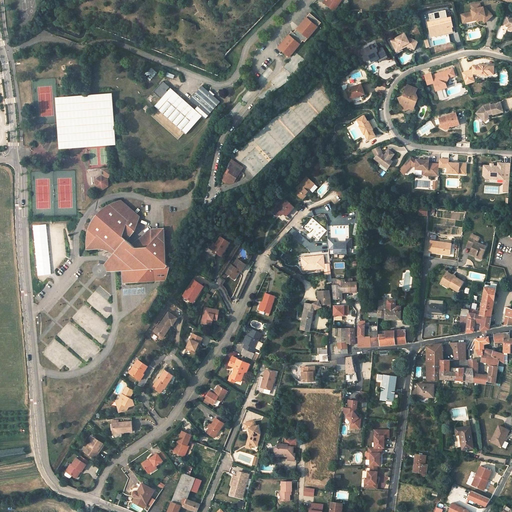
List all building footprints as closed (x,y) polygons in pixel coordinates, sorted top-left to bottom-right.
[(335,11),(341,0),(329,0),(328,2),(326,0),(325,0),(323,3),(335,11)] [(485,22),(493,15),(486,8),(484,8),(483,7),(472,10),(472,12),(462,15),(463,19),(467,18),(468,22),(474,20),(474,18),(477,18),(480,17),(483,20),(485,22)] [(278,47),(290,57),(303,41),(305,42),(322,23),(310,13),(301,24),(299,27),(299,28),(294,33),(292,31),(278,47)] [(453,31),(452,27),(453,27),(451,17),(428,23),(429,28),(432,27),(433,33),(437,32),(449,32),(453,31)] [(433,33),(432,27),(429,28),(431,36),(449,32),(437,32),(433,33)] [(415,49),(418,42),(410,39),(408,40),(405,34),(391,41),(395,49),(400,46),(401,47),(406,44),(407,46),(415,49)] [(388,58),(383,48),(380,50),(376,44),(361,52),(365,61),(368,61),(376,57),(377,59),(379,63),(388,58)] [(461,73),(464,79),(472,76),(472,74),(478,74),(478,75),(481,75),(485,75),(487,75),(487,74),(493,75),(494,66),(488,66),(488,65),(479,65),(479,66),(473,66),(472,69),(461,73)] [(446,82),(449,77),(455,75),(452,68),(432,75),(431,72),(425,75),(428,84),(434,82),(436,90),(447,86),(446,82)] [(155,106),(186,134),(202,116),(206,119),(220,102),(213,96),(215,94),(210,90),(209,92),(202,86),(190,100),(198,107),(195,110),(171,88),(168,91),(167,90),(170,87),(163,81),(153,92),(160,98),(161,97),(162,98),(155,106)] [(364,83),(348,88),(352,98),(367,93),(364,83)] [(416,106),(419,98),(416,96),(419,89),(408,85),(404,96),(400,98),(406,111),(416,106)] [(113,141),(109,96),(60,100),(64,145),(90,143),(100,142),(113,141)] [(481,117),(482,116),(485,119),(489,115),(489,114),(493,113),(493,114),(493,115),(503,112),(501,102),(491,105),(490,104),(483,106),(476,113),(481,117)] [(441,124),(440,126),(446,130),(447,127),(450,126),(452,127),(460,124),(456,113),(439,118),(441,124)] [(375,129),(370,121),(369,121),(366,115),(359,119),(362,125),(362,126),(366,134),(367,133),(370,139),(377,135),(374,129),(375,129)] [(390,159),(394,153),(389,149),(386,153),(388,155),(387,157),(382,153),(383,153),(379,146),(373,150),(376,156),(375,158),(388,168),(393,161),(390,159)] [(428,169),(428,174),(438,175),(439,166),(439,163),(429,163),(429,160),(425,159),(421,159),(417,159),(417,160),(415,160),(411,156),(408,160),(405,163),(407,164),(408,163),(411,166),(416,166),(416,168),(423,169),(428,169)] [(448,162),(449,159),(439,158),(439,163),(439,166),(446,166),(446,165),(448,165),(448,166),(448,172),(454,172),(459,172),(459,169),(466,170),(466,163),(448,162)] [(505,176),(506,163),(498,162),(498,165),(493,165),(493,166),(491,166),(491,165),(484,164),(483,175),(485,178),(497,178),(498,176),(505,176)] [(404,173),(411,166),(408,163),(407,164),(405,163),(399,169),(404,173)] [(241,171),(230,164),(228,168),(239,175),(240,173),(241,171)] [(236,180),(239,175),(228,168),(221,179),(226,182),(227,182),(229,183),(231,184),(232,183),(233,183),(234,182),(236,180)] [(101,175),(101,176),(96,179),(97,187),(102,190),(108,186),(107,178),(108,178),(110,174),(110,170),(100,171),(101,175)] [(305,195),(309,190),(315,184),(307,178),(297,189),(299,191),(296,194),(303,200),(306,197),(305,195)] [(285,199),(273,213),(277,216),(280,213),(281,215),(283,213),(284,214),(287,216),(294,208),(285,199)] [(87,248),(95,248),(99,247),(103,248),(107,249),(109,250),(113,252),(113,254),(116,254),(119,257),(121,261),(122,262),(124,266),(123,282),(155,280),(155,279),(157,278),(158,280),(166,280),(170,266),(166,262),(164,234),(160,234),(159,234),(158,229),(152,230),(132,245),(126,240),(134,231),(139,217),(121,201),(120,202),(117,203),(113,204),(109,206),(106,209),(102,211),(98,215),(95,219),(94,221),(92,225),(90,228),(89,232),(88,236),(87,239),(87,243),(87,248)] [(419,207),(419,216),(429,216),(429,207),(419,207)] [(480,238),(472,235),(468,243),(473,245),(472,249),(470,254),(475,256),(476,255),(482,257),(486,247),(478,243),(480,238)] [(221,237),(213,250),(222,255),(230,242),(221,237)] [(352,249),(352,239),(347,239),(346,246),(342,245),(342,243),(339,243),(339,245),(334,245),(335,239),(329,239),(329,249),(334,249),(334,254),(346,254),(347,249),(352,249)] [(452,244),(431,240),(429,252),(450,255),(452,244)] [(327,275),(331,275),(330,264),(325,264),(324,255),(315,256),(315,257),(312,258),(312,256),(306,257),(308,270),(325,268),(326,274),(327,275)] [(232,264),(227,272),(230,274),(230,275),(235,279),(238,274),(236,272),(239,269),(241,270),(242,271),(247,264),(238,258),(234,265),(232,264)] [(463,282),(446,272),(441,282),(448,286),(457,291),(463,282)] [(184,295),(192,301),(197,292),(199,294),(202,289),(204,286),(195,280),(194,279),(184,295)] [(338,280),(337,285),(333,285),(334,299),(340,299),(340,292),(342,292),(351,292),(351,282),(345,282),(345,280),(338,280)] [(491,317),(497,284),(485,282),(480,315),(491,317)] [(305,303),(301,329),(310,331),(313,314),(315,314),(315,312),(313,311),(314,305),(317,309),(322,306),(321,305),(326,304),(331,304),(331,299),(329,291),(318,291),(319,302),(314,304),(314,305),(305,303)] [(197,292),(192,301),(195,303),(200,294),(199,294),(197,292)] [(267,293),(264,302),(261,310),(270,313),(271,313),(276,296),(267,293)] [(378,317),(386,317),(385,319),(401,320),(401,311),(400,311),(401,306),(395,306),(395,300),(388,300),(383,300),(383,301),(379,301),(379,311),(369,310),(369,317),(378,317)] [(444,305),(445,301),(430,300),(429,312),(445,314),(446,305),(444,305)] [(349,306),(334,305),(333,313),(333,316),(348,316),(348,313),(349,313),(349,306)] [(475,322),(476,314),(469,313),(470,309),(470,306),(461,305),(459,315),(469,316),(467,333),(474,332),(475,322)] [(204,312),(204,317),(202,324),(211,325),(211,320),(213,320),(214,320),(214,319),(219,320),(220,310),(207,308),(205,308),(204,312)] [(475,322),(482,323),(481,327),(480,327),(479,331),(489,329),(491,317),(476,314),(475,322)] [(167,333),(170,327),(172,328),(176,321),(175,320),(167,315),(156,331),(155,333),(159,335),(157,337),(159,338),(162,340),(164,338),(167,333)] [(369,326),(367,326),(367,324),(365,324),(365,325),(359,325),(359,328),(359,333),(358,337),(365,336),(365,329),(370,329),(369,326)] [(378,335),(378,331),(378,327),(378,326),(369,326),(370,329),(365,329),(365,336),(370,336),(371,346),(376,346),(380,346),(379,334),(378,335)] [(337,338),(347,338),(346,328),(333,329),(333,336),(333,338),(337,338)] [(346,328),(347,338),(347,343),(351,344),(355,344),(355,328),(346,328)] [(262,334),(253,329),(250,336),(246,344),(244,348),(254,352),(259,341),(262,334)] [(385,331),(385,334),(379,334),(380,346),(406,343),(405,329),(394,331),(385,331)] [(193,333),(187,348),(195,352),(199,343),(200,344),(203,337),(193,333)] [(511,338),(510,339),(509,333),(501,333),(494,335),(494,336),(494,339),(495,343),(504,342),(505,342),(511,343),(511,338)] [(365,336),(358,337),(359,347),(365,346),(371,346),(370,336),(365,336)] [(483,355),(483,351),(483,349),(484,349),(484,348),(484,344),(490,343),(489,337),(476,339),(476,349),(478,355),(483,355)] [(338,342),(339,349),(341,349),(348,348),(347,343),(347,338),(337,338),(338,342)] [(511,343),(505,342),(504,342),(504,351),(501,350),(500,353),(494,351),(492,356),(499,361),(501,362),(502,362),(504,363),(505,352),(509,353),(511,353),(511,343)] [(455,351),(455,359),(463,359),(465,360),(466,360),(466,343),(450,343),(455,351)] [(427,346),(427,353),(443,351),(442,344),(433,345),(427,346)] [(484,348),(484,349),(483,349),(483,351),(492,356),(494,351),(484,348)] [(440,361),(440,360),(444,360),(443,351),(427,353),(427,361),(440,361)] [(482,362),(486,362),(490,366),(489,376),(479,374),(479,370),(477,370),(479,363),(478,363),(476,360),(470,360),(469,368),(472,368),(473,382),(486,384),(486,381),(496,382),(498,365),(499,361),(492,356),(483,351),(483,355),(483,358),(482,362)] [(247,372),(251,364),(240,359),(234,356),(230,365),(235,367),(237,368),(233,376),(233,377),(236,379),(242,381),(242,380),(246,372),(247,372)] [(355,372),(351,357),(347,358),(346,370),(346,373),(355,372)] [(346,370),(347,358),(339,359),(338,370),(346,370)] [(143,374),(148,366),(147,365),(140,360),(138,360),(133,367),(130,373),(139,379),(139,378),(142,373),(143,374)] [(450,360),(444,360),(440,360),(440,361),(440,371),(440,379),(456,379),(473,382),(472,368),(469,368),(450,368),(450,360)] [(440,361),(427,361),(427,371),(439,371),(440,371),(440,361)] [(315,367),(302,367),(302,381),(313,381),(313,372),(315,372),(315,367)] [(276,372),(266,370),(264,378),(265,378),(264,381),(263,381),(261,387),(271,390),(276,372)] [(165,389),(173,375),(172,375),(169,373),(165,371),(158,382),(157,381),(153,388),(159,391),(161,386),(164,388),(165,389)] [(427,371),(427,379),(439,380),(439,371),(427,371)] [(394,401),(397,377),(379,374),(379,378),(378,377),(378,380),(383,381),(382,388),(385,389),(383,400),(394,401)] [(434,384),(419,384),(418,389),(419,390),(419,396),(433,397),(434,384)] [(211,391),(206,399),(207,399),(211,402),(214,404),(218,399),(222,401),(228,391),(225,389),(219,385),(214,393),(211,391)] [(127,386),(119,399),(121,403),(118,406),(120,412),(127,410),(130,405),(131,403),(134,402),(134,399),(131,397),(135,390),(127,386)] [(359,429),(361,418),(358,418),(353,412),(356,410),(357,401),(348,400),(346,417),(352,423),(351,423),(350,428),(359,429)] [(212,425),(210,428),(207,432),(215,437),(224,423),(216,418),(212,425)] [(254,421),(246,423),(247,429),(249,428),(251,436),(249,444),(252,445),(257,446),(259,437),(259,434),(260,434),(258,425),(256,426),(254,421)] [(113,431),(121,431),(121,432),(121,433),(132,432),(131,423),(131,422),(112,423),(113,431)] [(460,435),(462,448),(467,447),(468,449),(473,449),(471,433),(470,427),(470,422),(464,423),(464,427),(456,429),(457,435),(460,435)] [(509,431),(499,425),(491,441),(501,446),(509,431)] [(181,442),(176,452),(185,455),(189,446),(187,445),(192,434),(183,430),(179,441),(181,442)] [(389,430),(379,430),(379,435),(375,436),(375,448),(383,448),(385,448),(385,437),(389,437),(389,430)] [(89,446),(85,452),(96,459),(100,452),(99,451),(103,444),(91,437),(86,444),(89,446)] [(294,446),(294,447),(296,447),(297,438),(285,438),(285,443),(288,443),(288,444),(287,446),(294,446)] [(278,447),(275,447),(274,453),(277,456),(282,453),(293,454),(293,452),(294,447),(294,446),(287,446),(288,444),(278,443),(278,447)] [(383,453),(383,448),(375,448),(369,448),(369,453),(371,453),(370,458),(370,465),(370,466),(370,471),(376,472),(377,465),(380,465),(381,453),(383,453)] [(149,459),(142,464),(148,472),(156,467),(163,461),(158,454),(150,459),(149,459)] [(426,456),(415,454),(413,469),(420,469),(419,473),(419,474),(420,475),(421,476),(422,476),(423,476),(424,476),(425,476),(425,475),(426,474),(427,465),(425,464),(426,456)] [(86,465),(77,459),(73,466),(71,465),(66,472),(67,473),(66,475),(66,477),(70,479),(71,479),(73,477),(76,478),(80,471),(82,473),(86,465)] [(184,472),(191,475),(194,467),(187,465),(184,472)] [(482,489),(487,479),(488,480),(492,471),(480,466),(472,485),(482,489)] [(242,498),(249,474),(239,471),(237,477),(234,487),(233,486),(230,495),(242,498)] [(370,471),(368,471),(367,479),(367,483),(376,484),(377,472),(376,472),(370,471)] [(187,499),(191,490),(197,493),(201,480),(183,473),(175,494),(187,499)] [(292,481),(282,481),(282,490),(281,490),(281,500),(290,500),(290,494),(290,491),(291,491),(292,491),(292,481)] [(146,504),(154,490),(143,484),(140,490),(137,489),(136,489),(136,488),(136,489),(135,489),(134,489),(133,489),(133,490),(132,490),(130,493),(132,494),(132,495),(132,496),(132,497),(132,498),(133,498),(133,499),(134,499),(135,498),(132,503),(144,509),(146,504)] [(489,502),(490,501),(491,499),(472,491),(468,498),(486,506),(489,502)] [(178,511),(181,506),(197,511),(200,504),(187,499),(175,494),(167,511),(178,511)] [(341,511),(342,503),(331,502),(330,511),(341,511)] [(311,503),(309,511),(322,511),(323,505),(311,503)] [(468,511),(469,511),(452,503),(451,505),(449,511),(451,511),(468,511)]
